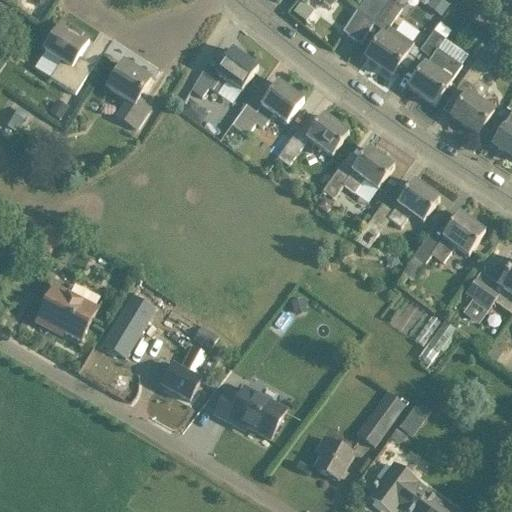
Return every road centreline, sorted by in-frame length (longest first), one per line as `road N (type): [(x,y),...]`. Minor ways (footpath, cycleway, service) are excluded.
road 1 (residential): [(511,198),(349,90),(237,0)]
road 2 (residential): [(284,511),(0,345)]
